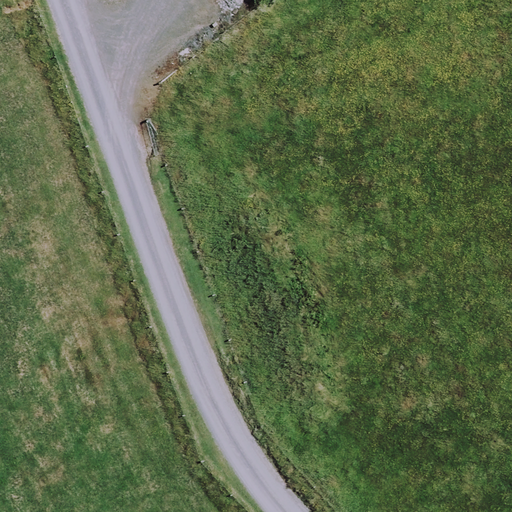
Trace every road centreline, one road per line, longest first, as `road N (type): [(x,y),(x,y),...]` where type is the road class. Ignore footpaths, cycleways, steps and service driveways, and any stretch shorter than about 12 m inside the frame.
road 1 (track): [(289,511),(215,406),(64,0)]
road 2 (track): [(186,0),(133,23),(64,0)]
